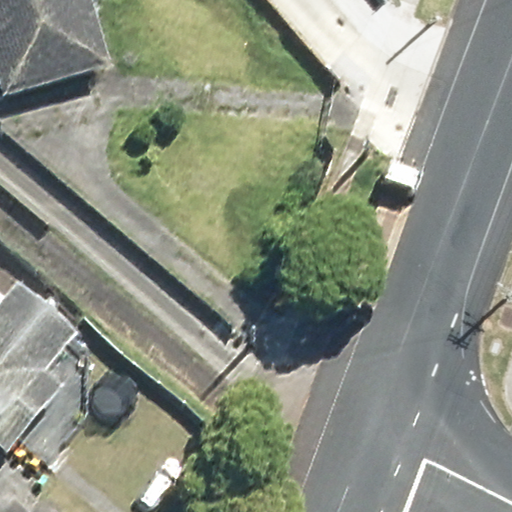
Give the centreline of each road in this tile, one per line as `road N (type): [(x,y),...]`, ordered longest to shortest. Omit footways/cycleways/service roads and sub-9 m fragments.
road 1 (unknown): [(373,436),(182,346),(0,171)]
road 2 (tertiary): [(511,64),(373,436)]
road 3 (residential): [(511,505),(373,436)]
